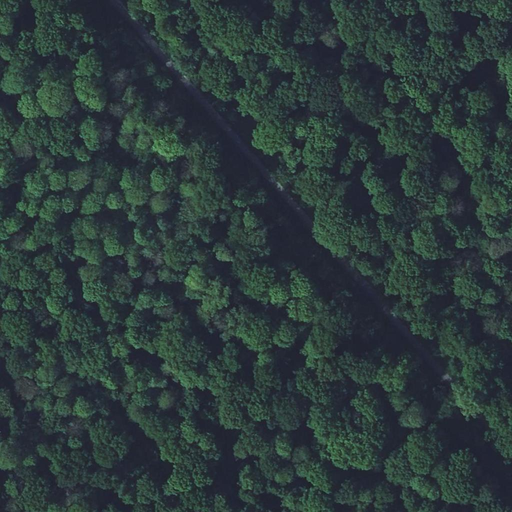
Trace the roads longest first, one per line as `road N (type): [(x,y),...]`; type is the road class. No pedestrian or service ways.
road 1 (track): [(113,0),(511,453)]
road 2 (track): [(318,234),(511,47)]
